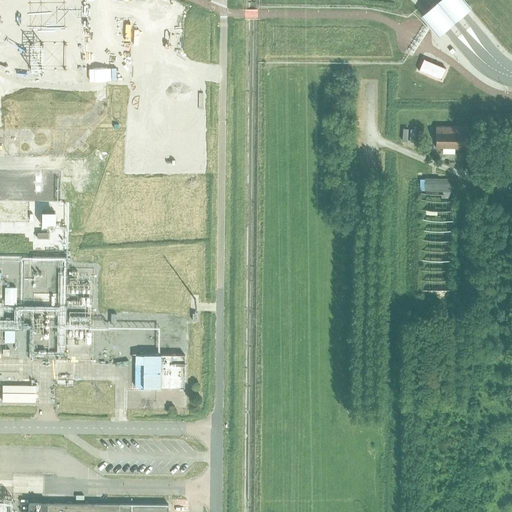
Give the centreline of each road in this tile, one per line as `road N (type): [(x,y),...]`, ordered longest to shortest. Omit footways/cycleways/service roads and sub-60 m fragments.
road 1 (unclassified): [(219,511),(221,0)]
road 2 (unknown): [(0,465),(37,462),(115,485),(196,486)]
